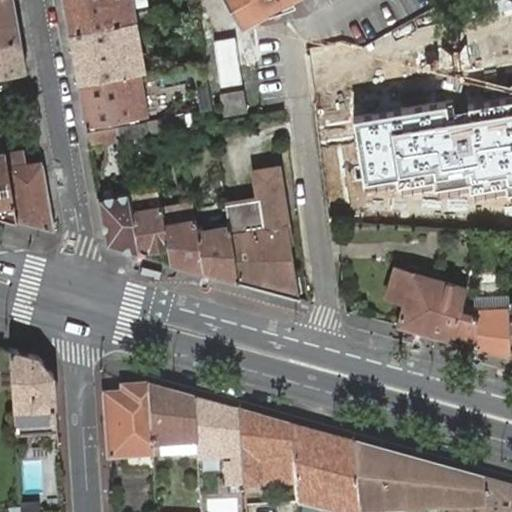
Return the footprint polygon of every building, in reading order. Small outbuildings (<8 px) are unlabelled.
[(0,0),(0,41),(19,38),(12,0),(0,0)] [(63,0),(70,31),(135,21),(135,20),(133,13),(123,14),(120,0),(63,0)] [(133,13),(131,0),(120,0),(123,14),(133,13)] [(230,0),(242,21),(272,4),(276,10),(290,2),(288,0),(230,0)] [(139,70),(143,70),(142,61),(132,63),(129,48),(139,46),(139,45),(129,47),(127,32),(136,30),(135,21),(70,31),(78,81),(139,70)] [(139,45),(138,36),(136,30),(127,32),(129,47),(139,45)] [(139,45),(139,46),(153,44),(151,34),(138,36),(139,45)] [(0,74),(25,70),(19,38),(0,41),(0,74)] [(132,63),(142,61),(139,46),(129,48),(132,63)] [(234,57),(214,62),(218,87),(238,82),(234,57)] [(199,78),(207,77),(204,62),(196,63),(199,78)] [(0,87),(28,83),(25,70),(0,74),(0,87)] [(147,116),(139,70),(78,81),(86,126),(147,116)] [(222,93),(225,114),(247,110),(244,90),(222,93)] [(453,99),(353,116),(364,177),(398,172),(399,181),(436,175),(437,183),(471,177),(473,188),(504,183),(505,193),(511,191),(511,95),(454,105),(453,99)] [(159,117),(147,119),(149,134),(179,130),(178,125),(177,114),(159,117)] [(147,119),(117,124),(120,140),(149,135),(149,134),(147,119)] [(120,140),(117,124),(87,130),(90,145),(120,140)] [(0,214),(16,219),(7,168),(5,153),(3,141),(0,141),(0,214)] [(21,150),(5,153),(7,168),(24,165),(21,150)] [(53,228),(42,162),(24,165),(7,168),(16,219),(53,229),(53,228)] [(238,280),(300,297),(288,223),(279,163),(254,167),(257,191),(226,197),(229,225),(231,233),(238,280)] [(115,195),(99,198),(107,244),(139,253),(138,243),(131,203),(129,193),(115,195)] [(164,223),(162,212),(161,207),(161,205),(159,197),(153,198),(154,206),(138,209),(137,202),(131,203),(138,243),(148,241),(149,248),(168,245),(164,223)] [(164,223),(195,217),(193,207),(162,212),(164,223)] [(171,262),(205,271),(196,225),(195,217),(164,223),(168,245),(171,262)] [(205,271),(238,280),(231,233),(229,225),(203,229),(202,224),(196,225),(205,271)] [(404,301),(397,324),(452,340),(461,311),(467,288),(448,282),(432,278),(413,272),(411,271),(403,269),(396,267),(387,296),(404,301)] [(480,297),(474,297),(474,309),(477,347),(511,356),(509,307),(509,306),(496,307),(480,307),(480,297)] [(461,311),(452,340),(477,347),(474,309),(469,308),(468,312),(461,311)] [(36,357),(11,350),(16,434),(56,433),(52,377),(36,357)] [(127,395),(104,396),(108,460),(151,459),(151,450),(147,387),(128,387),(127,395)] [(192,399),(147,387),(151,450),(195,447),(192,399)] [(238,412),(192,399),(195,447),(195,461),(230,459),(232,477),(242,477),(238,412)] [(357,511),(351,444),(320,435),(238,412),(242,477),(244,491),(257,491),(258,485),(278,484),(293,483),(295,506),(321,511),(357,511)] [(483,511),(482,480),(388,454),(351,444),(357,511),(483,511)] [(511,511),(511,488),(482,480),(483,511),(511,511)] [(279,507),(295,506),(293,483),(278,484),(279,507)] [(209,511),(231,511),(240,511),(238,495),(208,499),(209,511)]
